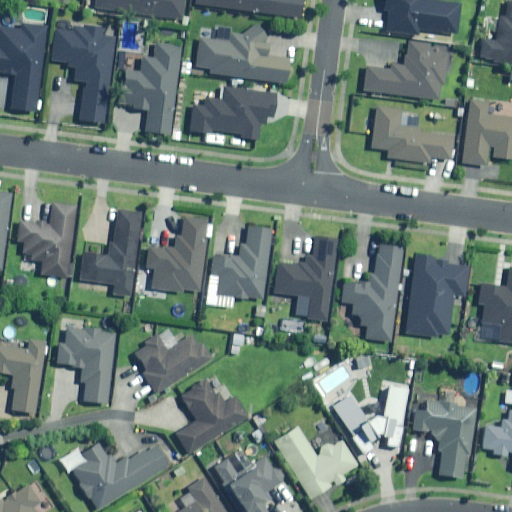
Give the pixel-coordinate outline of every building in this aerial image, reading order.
[(95,0),(94,10),(181,21),(183,0),(95,0)] [(195,0),(195,4),(300,17),(301,0),(195,0)] [(369,0),(369,6),(373,29),(450,41),(456,5),(423,0),(369,0)] [(469,42),(467,59),(511,64),(511,9),(495,8),(492,27),(484,26),(482,43),(469,42)] [(46,28),(21,24),(20,31),(0,28),(0,73),(15,76),(11,109),(35,112),(46,28)] [(50,61),(66,63),(66,68),(74,70),(72,81),(85,83),(79,120),(103,124),(106,102),(105,101),(114,38),(101,37),(102,28),(84,25),(83,28),(72,27),(71,33),(55,30),(50,61)] [(267,28),(246,25),(245,36),(230,34),(229,42),(200,39),(196,66),(210,68),(209,73),(286,83),(289,59),(267,56),(268,44),(265,43),(267,28)] [(180,47),(156,44),(154,60),(142,58),(140,72),(126,71),(124,86),(119,85),(117,103),(132,105),(132,108),(148,110),(145,131),(169,134),(180,47)] [(362,68),(358,94),(439,103),(447,53),(404,46),(400,67),(390,65),(389,73),(362,68)] [(278,94),(224,88),(223,100),(204,98),(203,107),(193,106),(190,131),(210,134),(211,131),(239,135),(239,137),(258,140),(261,117),(275,119),(278,94)] [(467,101),(458,164),(484,167),(486,158),(511,161),(511,102),(507,101),(505,117),(485,114),(487,103),(467,101)] [(397,110),(373,107),(367,150),(382,152),(381,159),(448,168),(453,135),(395,127),(397,110)] [(0,270),(11,195),(0,193),(0,270)] [(76,207),(50,203),(48,224),(19,221),(17,241),(23,242),(22,253),(31,254),(30,261),(41,262),(39,275),(67,278),(76,207)] [(140,214),(117,211),(113,245),(108,244),(106,256),(84,253),(80,281),(113,286),(111,295),(128,297),(140,214)] [(207,219),(183,217),(181,237),(174,236),(173,248),(149,246),(146,268),(153,269),(151,289),(182,292),(183,289),(199,291),(207,219)] [(272,229),(248,226),(246,246),(240,245),(238,259),(212,256),(206,304),(232,307),(233,296),(262,300),(272,229)] [(309,304),(295,302),(294,315),(307,317),(307,320),(326,322),(336,240),(314,237),(312,257),(303,256),(302,266),(277,263),(274,294),(309,298),(309,304)] [(399,247),(378,244),(375,275),(368,274),(366,284),(344,281),(341,302),(352,303),(350,314),(359,316),(358,325),(365,326),(364,339),(387,342),(399,247)] [(402,335),(434,338),(435,336),(445,337),(449,296),(461,297),(464,267),(441,264),(442,258),(411,255),(402,335)] [(511,269),(505,268),(503,287),(477,285),(475,303),(480,304),(478,324),(496,326),(495,342),(511,344),(511,269)] [(142,342),(145,346),(135,353),(146,371),(143,373),(156,395),(211,360),(195,334),(178,344),(168,328),(154,336),(153,335),(142,342)] [(114,334),(66,329),(64,345),(59,345),(57,365),(81,367),(80,382),(85,383),(83,401),(107,404),(114,334)] [(244,336),(234,334),(231,353),(241,355),(244,336)] [(45,343),(29,341),(27,351),(0,346),(0,373),(11,375),(9,389),(13,390),(11,410),(35,414),(45,343)] [(222,406),(205,380),(181,397),(197,421),(176,435),(189,454),(248,415),(236,397),(222,406)] [(403,388),(382,386),(380,400),(367,398),(367,413),(363,415),(349,394),(332,406),(351,435),(347,438),(360,457),(376,446),(396,448),(403,388)] [(433,439),(432,451),(436,452),(433,475),(459,479),(462,455),(467,456),(472,409),(451,407),(453,392),(440,391),(438,403),(412,400),(409,430),(428,433),(427,438),(433,439)] [(511,392),(510,411),(505,411),(504,421),(499,420),(498,429),(482,426),(479,448),(490,450),(489,454),(511,457),(510,469),(511,469),(511,392)] [(261,409),(251,416),(259,427),(269,420),(261,409)] [(309,500),(333,485),(334,487),(345,480),(342,475),(356,466),(339,439),(336,441),(329,429),(321,434),(326,443),(319,448),(318,455),(315,456),(296,426),(272,441),(309,500)] [(259,429),(251,435),(257,445),(265,439),(259,429)] [(112,463),(104,450),(100,442),(81,454),(77,447),(58,459),(67,474),(72,471),(80,484),(78,485),(87,501),(90,499),(97,511),(161,473),(158,469),(169,463),(159,445),(148,451),(147,450),(128,461),(125,455),(112,463)] [(271,511),(265,503),(272,499),(267,492),(283,482),(267,456),(250,467),(240,451),(215,467),(243,511),(271,511)] [(181,464),(171,471),(177,479),(187,473),(181,464)] [(178,511),(225,511),(203,476),(186,487),(189,492),(178,498),(185,508),(178,511)] [(40,504),(28,485),(0,502),(0,511),(37,511),(34,507),(40,504)]
